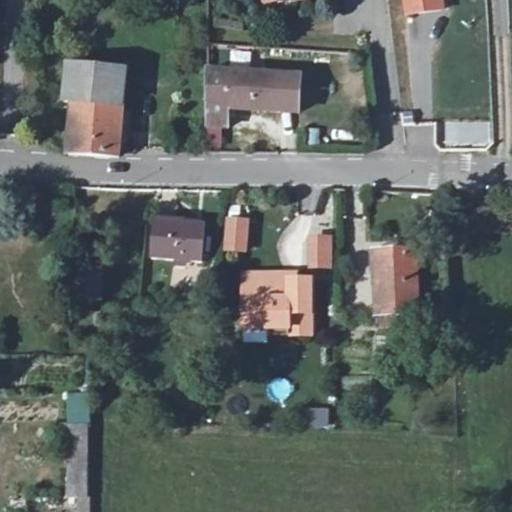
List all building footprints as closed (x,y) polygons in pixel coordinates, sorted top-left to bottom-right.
[(409,0),(411,15),(446,11),(444,0),(409,0)] [(74,155),(117,158),(127,73),(64,67),(63,99),(75,101),(74,155)] [(217,77),(218,130),(239,131),(240,110),(307,113),(311,80),(217,77)] [(487,122),(461,124),(463,143),(489,141),(487,122)] [(222,251),(246,254),(250,218),(227,215),(222,251)] [(162,224),(157,257),(207,265),(213,228),(162,224)] [(333,269),(333,234),(307,234),(307,269),(333,269)] [(384,258),(384,318),(423,318),(423,258),(384,258)] [(248,271),(249,317),(276,317),(276,329),(299,328),(299,339),(318,339),(316,281),(295,281),(294,271),(248,271)] [(276,317),(249,317),(249,328),(276,329),(276,317)] [(299,328),(276,329),(276,340),(299,339),(299,328)] [(306,408),(306,426),(328,426),(328,409),(306,408)] [(92,498),(91,428),(72,428),(72,497),(92,498)]
